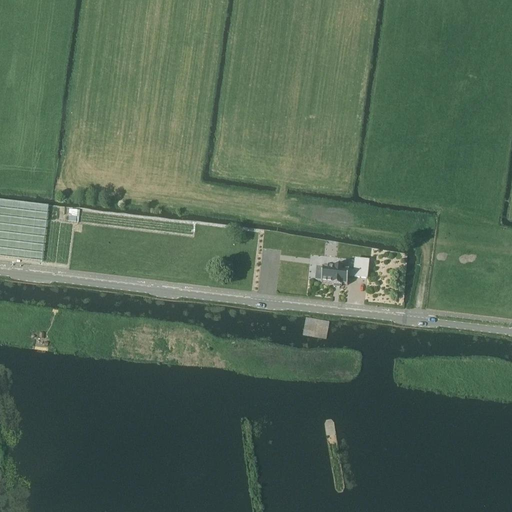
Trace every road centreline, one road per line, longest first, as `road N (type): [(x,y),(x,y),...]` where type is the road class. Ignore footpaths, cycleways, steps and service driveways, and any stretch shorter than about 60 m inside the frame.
road 1 (track): [(0,181),(424,231),(419,321)]
road 2 (tertiary): [(511,331),(0,272)]
